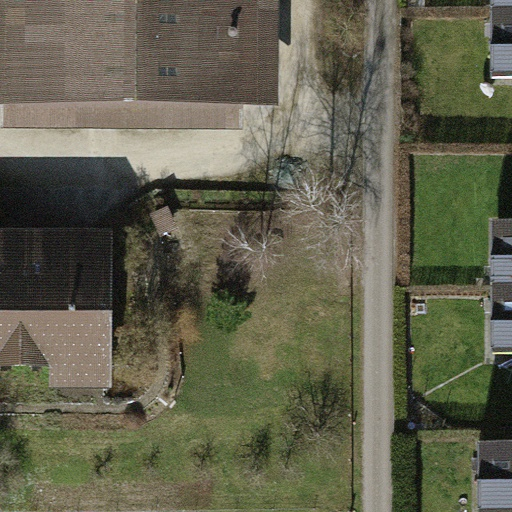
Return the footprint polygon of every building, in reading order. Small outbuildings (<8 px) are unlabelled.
[(239,106),(275,106),(275,0),(0,0),(0,105),(1,105),(239,106)] [(511,0),(485,0),(485,80),(511,79),(511,0)] [(239,106),(1,105),(1,129),(239,130),(239,106)] [(511,219),(487,219),(486,355),(511,355),(511,219)] [(48,391),(110,391),(109,229),(0,229),(0,368),(48,368),(48,391)] [(511,511),(511,443),(474,444),(474,511),(511,511)]
